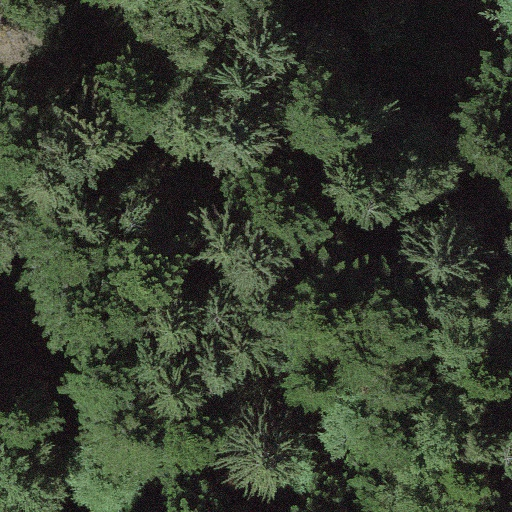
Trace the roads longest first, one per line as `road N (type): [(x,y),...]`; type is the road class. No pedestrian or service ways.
road 1 (track): [(362,511),(211,249),(45,72),(0,36)]
road 2 (track): [(413,0),(511,71)]
